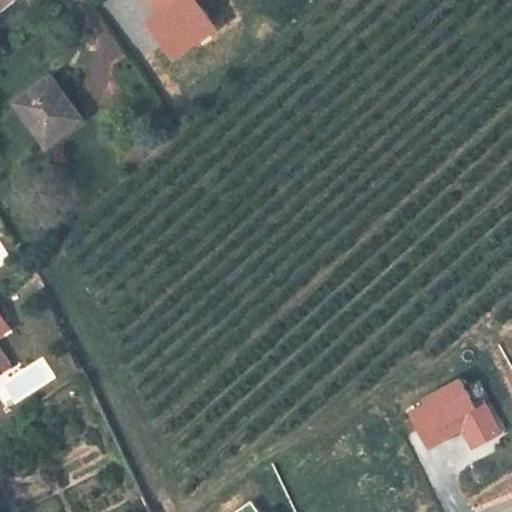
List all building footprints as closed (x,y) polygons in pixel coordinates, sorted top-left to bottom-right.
[(12,0),(0,0),(0,8),(0,9),(12,0)] [(182,0),(181,1),(202,28),(235,2),(233,0),(182,0)] [(57,84),(53,79),(45,86),(48,90),(57,84)] [(45,86),(18,105),(46,143),(79,119),(68,104),(70,102),(57,84),(48,90),(45,86)] [(0,313),(0,334),(9,328),(0,313)] [(0,371),(9,366),(0,351),(0,371)]
